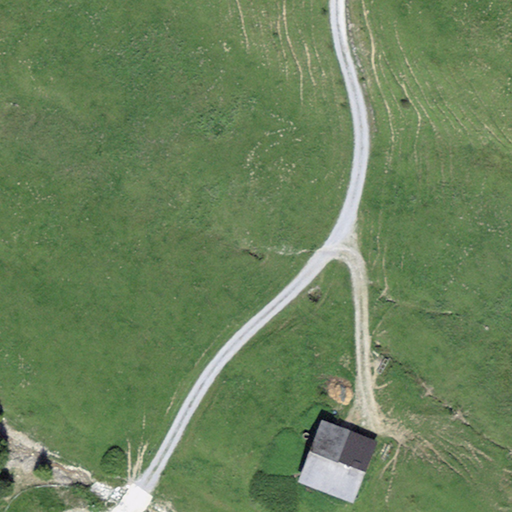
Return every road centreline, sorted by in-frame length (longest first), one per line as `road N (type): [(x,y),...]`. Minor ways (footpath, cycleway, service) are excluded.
road 1 (track): [(338,0),(336,29),(356,106),(356,166),(342,230),(214,366),(128,511)]
road 2 (track): [(342,230),(360,295),(365,411),(421,442)]
